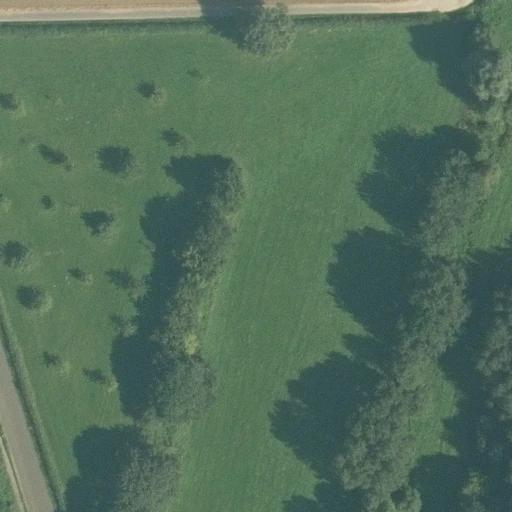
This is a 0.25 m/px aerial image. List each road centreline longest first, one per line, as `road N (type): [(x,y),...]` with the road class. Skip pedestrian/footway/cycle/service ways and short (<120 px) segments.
road 1 (track): [(444,3),(0,16)]
road 2 (tertiary): [(41,511),(0,376)]
